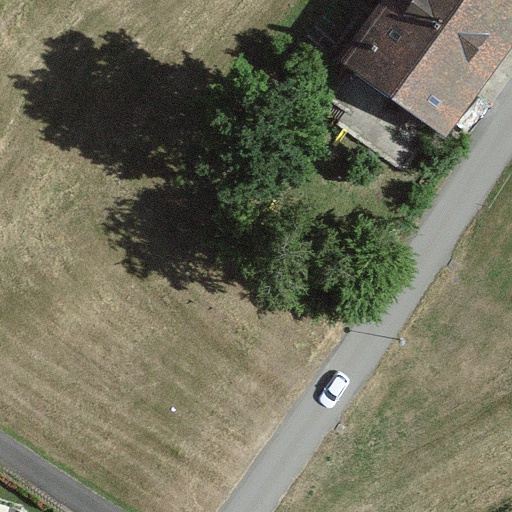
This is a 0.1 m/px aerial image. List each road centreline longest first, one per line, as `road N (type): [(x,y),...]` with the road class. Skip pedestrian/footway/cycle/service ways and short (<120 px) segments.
road 1 (residential): [(511,120),(249,511)]
road 2 (residential): [(0,445),(103,511)]
